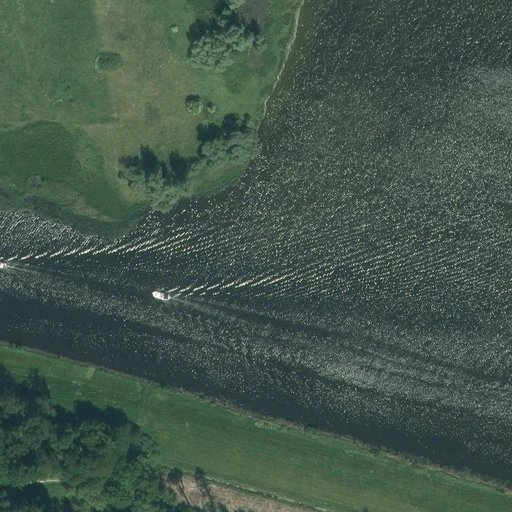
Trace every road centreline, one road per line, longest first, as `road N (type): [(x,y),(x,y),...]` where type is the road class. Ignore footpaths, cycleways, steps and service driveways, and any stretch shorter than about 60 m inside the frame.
road 1 (track): [(483,511),(146,424)]
road 2 (track): [(0,385),(146,424)]
